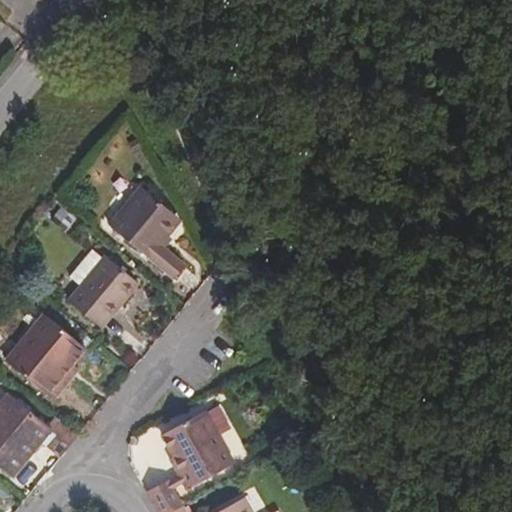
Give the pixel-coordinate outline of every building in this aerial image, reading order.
[(153,204),(123,240),(188,295),(198,282),(180,265),(194,247),(188,242),(192,237),(153,204)] [(153,303),(117,274),(78,319),(109,344),(125,323),(131,327),(153,303)] [(95,367),(53,334),(17,374),(59,408),(95,367)] [(91,454),(69,436),(64,441),(23,410),(0,437),(0,466),(27,488),(56,456),(76,472),(91,454)] [(218,430),(174,452),(201,506),(246,482),(218,430)] [(191,511),(184,496),(158,508),(159,511),(191,511)]
